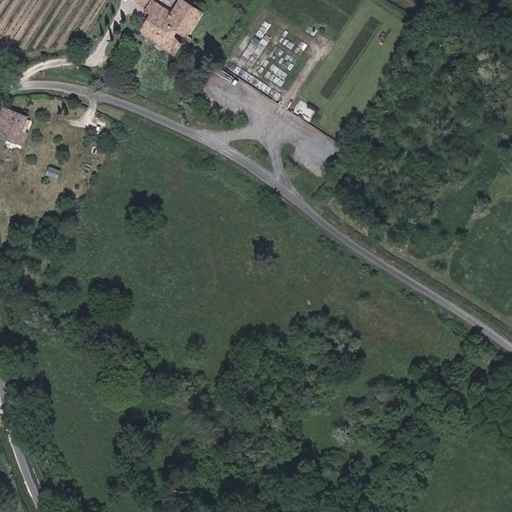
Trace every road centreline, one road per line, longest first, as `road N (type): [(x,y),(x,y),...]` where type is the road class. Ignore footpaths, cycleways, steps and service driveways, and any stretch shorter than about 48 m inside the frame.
road 1 (unclassified): [(0,87),(99,92),(201,136),(511,346)]
road 2 (tertiary): [(47,511),(16,437),(0,356)]
